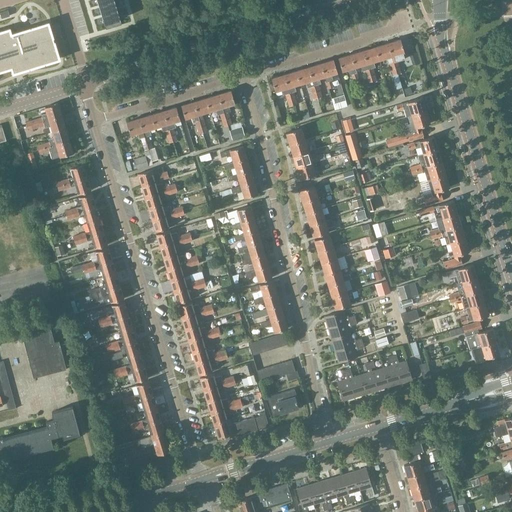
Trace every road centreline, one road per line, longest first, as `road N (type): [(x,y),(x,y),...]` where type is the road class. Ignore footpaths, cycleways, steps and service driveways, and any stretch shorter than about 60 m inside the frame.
road 1 (residential): [(93,119),(202,479)]
road 2 (residential): [(327,441),(240,76)]
road 3 (secondary): [(511,269),(443,47),(439,0)]
road 4 (residential): [(240,76),(400,26)]
road 5 (residential): [(93,119),(240,76)]
road 6 (unclassified): [(87,83),(229,40)]
road 7 (unclassified): [(229,40),(363,0)]
